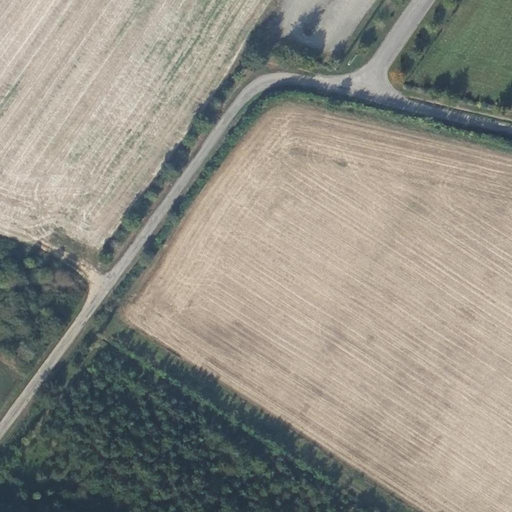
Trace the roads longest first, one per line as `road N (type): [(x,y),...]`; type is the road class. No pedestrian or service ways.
road 1 (unclassified): [(0,434),(257,87),(279,78),(315,82),(511,128)]
road 2 (track): [(393,511),(242,414)]
